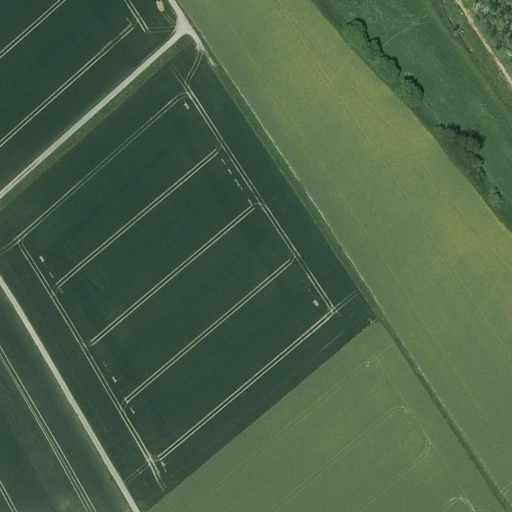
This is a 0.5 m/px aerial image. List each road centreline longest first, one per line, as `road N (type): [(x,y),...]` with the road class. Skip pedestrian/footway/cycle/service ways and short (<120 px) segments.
road 1 (track): [(187,26),(501,511)]
road 2 (track): [(0,280),(136,511)]
road 3 (track): [(187,26),(0,195)]
